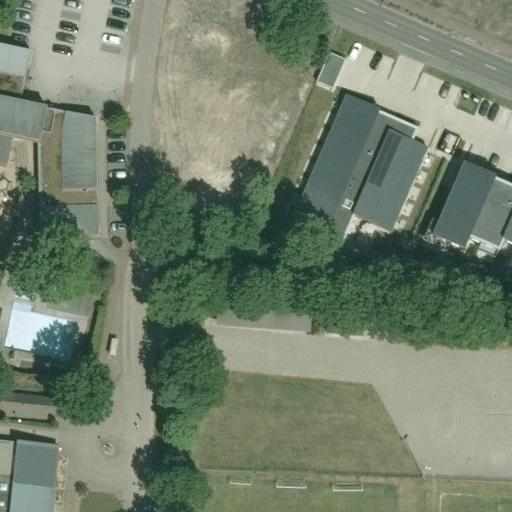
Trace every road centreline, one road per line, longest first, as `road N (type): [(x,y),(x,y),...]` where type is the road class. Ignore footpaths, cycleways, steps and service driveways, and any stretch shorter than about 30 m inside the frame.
road 1 (residential): [(153,0),(139,162),(131,511)]
road 2 (secondary): [(511,77),(333,0)]
